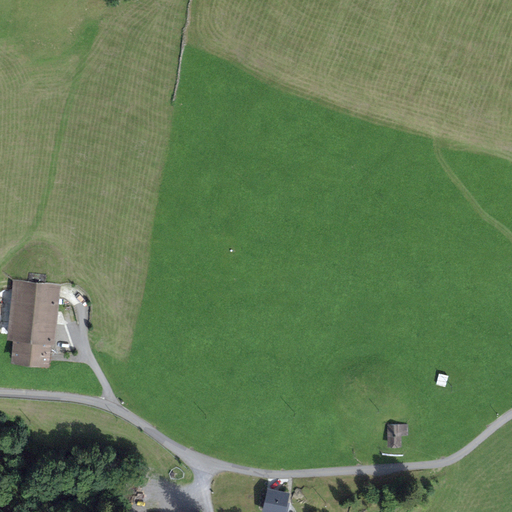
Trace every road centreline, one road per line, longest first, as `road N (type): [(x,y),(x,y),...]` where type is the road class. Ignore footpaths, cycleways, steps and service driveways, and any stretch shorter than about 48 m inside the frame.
road 1 (unclassified): [(511,413),(442,463),(261,473),(199,463),(94,401),(0,393)]
road 2 (track): [(0,285),(72,293),(109,406)]
